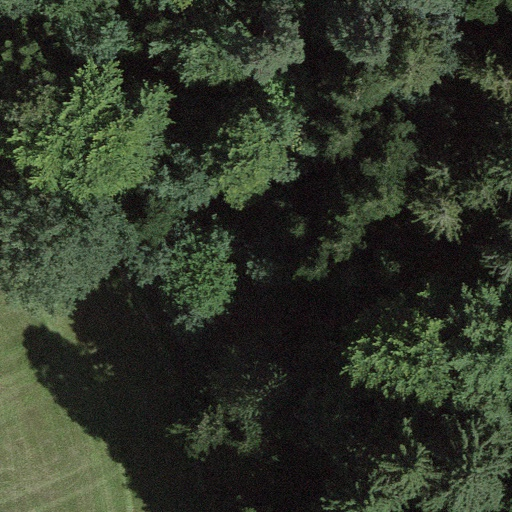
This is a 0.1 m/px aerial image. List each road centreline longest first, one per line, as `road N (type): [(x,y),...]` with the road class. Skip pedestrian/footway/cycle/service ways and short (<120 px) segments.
road 1 (track): [(4,0),(83,186),(197,511)]
road 2 (track): [(416,511),(511,411)]
